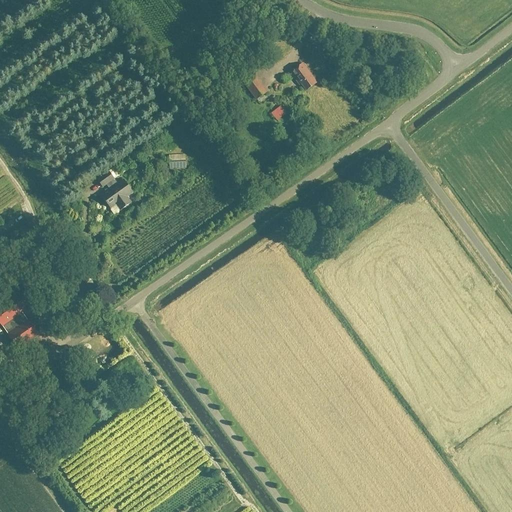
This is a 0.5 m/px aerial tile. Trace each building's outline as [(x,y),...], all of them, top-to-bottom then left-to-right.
[(299,85),(300,84),(306,91),(316,84),(302,64),(290,73),(299,85)] [(266,93),(251,72),(240,81),(255,101),(266,93)] [(285,115),(279,107),(271,114),(277,121),(285,115)] [(108,173),(96,181),(101,188),(113,180),(108,173)] [(123,181),(109,191),(101,197),(110,210),(116,206),(120,212),(131,204),(127,198),(132,194),(123,181)] [(22,314),(27,311),(16,296),(0,307),(0,324),(18,350),(37,336),(41,333),(41,331),(33,319),(31,319),(27,321),(22,314)]
